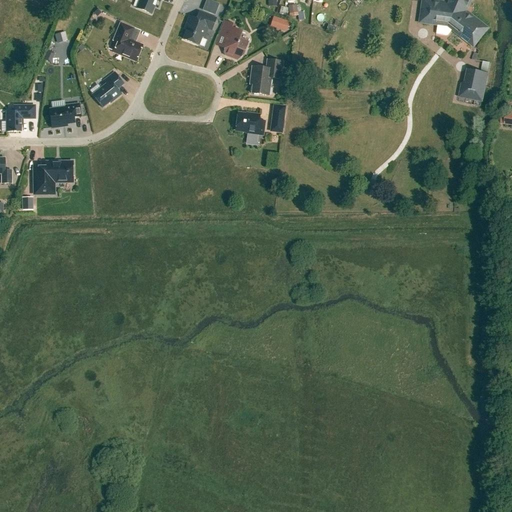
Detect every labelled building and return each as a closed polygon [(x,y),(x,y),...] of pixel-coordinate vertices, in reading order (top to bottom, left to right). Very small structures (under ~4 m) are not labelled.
[(139,0),(136,9),(151,15),(156,2),(159,3),(160,3),(160,0),(139,0)] [(223,0),(218,13),(225,15),(230,0),(223,0)] [(445,0),(444,3),(422,0),(419,23),(436,25),(436,26),(446,28),(467,44),(467,43),(473,47),(487,29),(466,12),(470,0),(445,0)] [(186,26),(188,27),(183,40),(198,46),(201,38),(204,39),(207,29),(211,31),(216,20),(199,13),(196,20),(189,17),(186,26)] [(272,27),(292,31),(294,21),(275,17),(272,27)] [(240,40),(242,33),(233,30),(235,26),(225,22),(219,37),(226,39),(222,48),(224,49),(225,56),(237,61),(243,56),(248,43),(240,40)] [(119,40),(114,52),(123,56),(124,58),(128,60),(130,59),(136,62),(143,46),(134,43),(135,40),(131,38),(134,30),(120,24),(114,38),(119,40)] [(65,32),(54,35),(57,44),(67,41),(65,32)] [(47,51),(44,60),(50,63),(54,54),(47,51)] [(252,68),(250,79),(253,79),(251,94),(269,97),(271,79),(280,80),(282,63),(267,61),(266,70),(252,68)] [(483,104),(489,74),(467,70),(464,83),(461,84),(458,99),(483,104)] [(92,96),(102,109),(113,101),(114,102),(121,96),(117,90),(124,85),(114,73),(104,82),(107,86),(94,96),(93,96),(92,96)] [(66,107),(66,109),(50,111),(52,129),(62,128),(62,126),(74,124),(74,119),(81,118),(79,105),(66,107)] [(275,132),(287,132),(288,105),(275,105),(275,132)] [(21,120),(28,120),(35,120),(35,107),(14,107),(14,113),(6,113),(6,123),(2,123),(2,132),(2,133),(21,133),(21,120)] [(259,123),(260,116),(251,115),(251,116),(237,115),(235,131),(246,132),(246,134),(263,137),(265,124),(259,123)] [(5,159),(0,158),(0,174),(1,175),(2,185),(12,184),(12,171),(5,171),(5,159)] [(64,182),(64,180),(73,180),(73,164),(71,164),(69,163),(65,163),(64,164),(60,164),(56,165),(55,163),(46,164),(46,170),(34,170),(35,189),(36,189),(36,195),(35,195),(35,196),(54,195),(54,191),(52,189),(54,187),(54,184),(62,184),(64,182)] [(22,199),(23,212),(33,212),(32,199),(22,199)]
